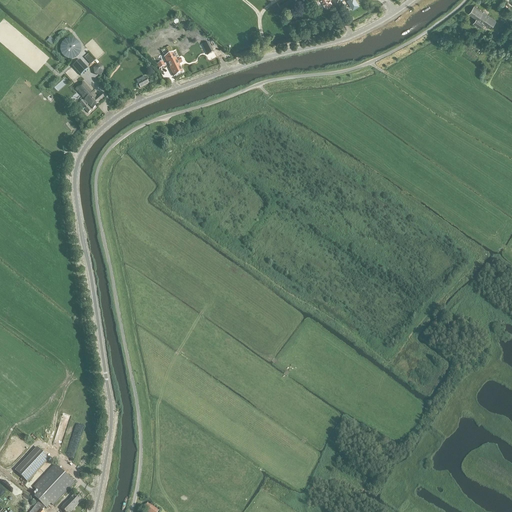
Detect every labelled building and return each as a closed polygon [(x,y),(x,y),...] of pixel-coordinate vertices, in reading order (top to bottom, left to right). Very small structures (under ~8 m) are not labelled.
[(348,0),(347,1),(353,10),(359,6),(355,0),(348,0)] [(490,29),(496,21),(488,15),(474,6),(469,14),(476,19),(473,23),(480,28),(483,23),(490,29)] [(61,47),(60,51),(62,55),(65,58),(68,59),(72,59),(76,58),(79,55),(81,52),(81,48),(79,44),(77,41),(73,39),(69,39),(65,40),(62,43),(61,47)] [(490,45),(501,52),(504,47),(496,42),(495,43),(492,41),(490,45)] [(208,42),(202,45),(207,56),(214,53),(208,42)] [(165,67),(168,65),(174,77),(182,72),(178,65),(183,63),(180,59),(176,61),(173,54),(165,57),(167,63),(164,65),(163,62),(157,65),(159,69),(165,67)] [(80,60),(72,67),(81,76),(88,69),(80,60)] [(127,68),(126,68),(121,63),(119,66),(111,74),(117,79),(124,71),(127,68)] [(103,65),(93,67),(95,76),(105,73),(103,65)] [(132,73),(136,76),(140,74),(141,69),(140,69),(142,67),(138,65),(137,67),(133,69),(132,73)] [(124,83),(130,77),(125,72),(119,78),(124,83)] [(149,84),(145,77),(136,81),(140,88),(149,84)] [(81,108),(82,110),(84,109),(88,113),(91,110),(87,105),(88,104),(89,104),(93,109),(104,99),(101,95),(97,98),(93,93),(92,92),(90,90),(88,88),(88,87),(86,85),(85,85),(83,83),(83,82),(75,89),(85,100),(83,102),(82,100),(79,103),(80,105),(78,106),(79,107),(80,109),(81,108)] [(75,457),(85,426),(77,423),(66,454),(75,457)] [(27,482),(49,459),(37,448),(16,471),(27,482)] [(55,464),(33,487),(39,493),(35,497),(46,508),(51,504),(53,506),(75,483),(55,464)] [(64,511),(70,511),(82,500),(75,493),(60,508),(64,511)] [(30,511),(43,511),(42,511),(44,508),(38,503),(30,511)] [(146,511),(147,511),(157,511),(159,511),(148,503),(147,505),(145,508),(147,509),(146,511)]
